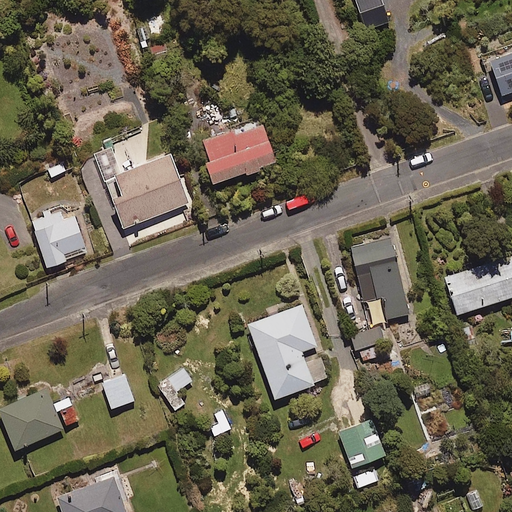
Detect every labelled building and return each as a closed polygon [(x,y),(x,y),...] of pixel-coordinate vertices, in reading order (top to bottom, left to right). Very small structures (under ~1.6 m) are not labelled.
[(352,0),(361,26),(386,18),(380,0),(352,0)] [(511,85),(511,45),(486,54),(497,90),(511,85)] [(269,153),(259,116),(194,134),(206,175),(254,162),(253,157),(269,153)] [(186,199),(165,145),(100,170),(121,224),(186,199)] [(70,195),(26,211),(45,264),(89,249),(70,195)] [(406,310),(388,232),(347,241),(361,297),(379,293),(384,315),(406,310)] [(511,290),(511,250),(442,272),(453,309),(511,290)] [(271,393),(310,379),(298,346),(314,341),(299,299),(244,318),(271,393)] [(386,350),(377,323),(348,332),(357,359),(386,350)] [(191,379),(183,365),(157,381),(172,407),(183,401),(175,388),(191,379)] [(132,397),(122,370),(99,379),(109,406),(132,397)] [(50,401),(43,383),(0,400),(0,413),(12,445),(77,419),(67,394),(50,401)] [(230,427),(221,408),(205,415),(214,434),(230,427)] [(382,450),(370,415),(335,426),(348,462),(382,450)] [(372,466),(351,472),(355,483),(376,477),(372,466)] [(125,511),(110,469),(52,491),(59,511),(125,511)] [(431,511),(426,493),(410,498),(414,511),(431,511)]
